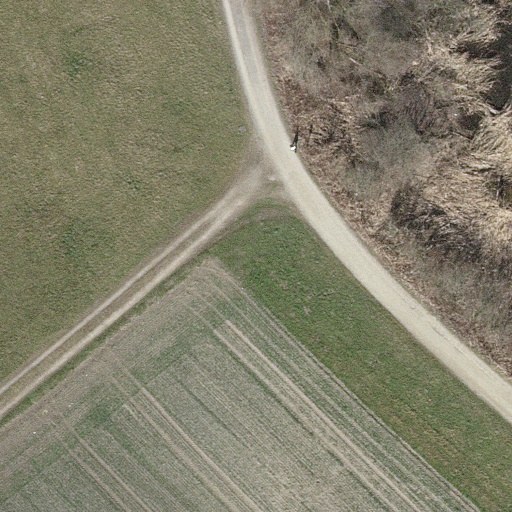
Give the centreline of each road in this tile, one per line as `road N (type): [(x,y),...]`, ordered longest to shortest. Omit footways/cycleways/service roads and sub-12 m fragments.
road 1 (track): [(511,389),(341,242),(280,157),(248,0)]
road 2 (track): [(280,157),(0,394)]
